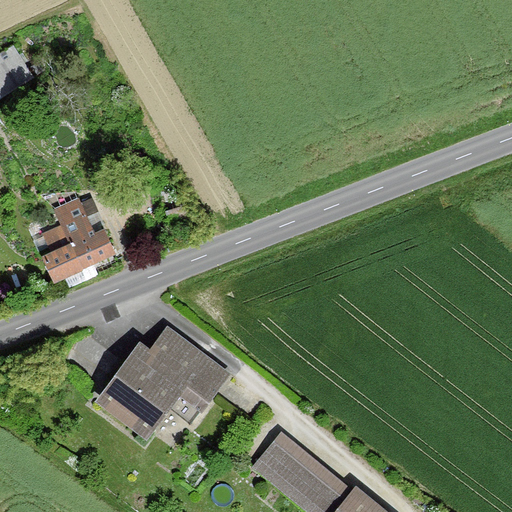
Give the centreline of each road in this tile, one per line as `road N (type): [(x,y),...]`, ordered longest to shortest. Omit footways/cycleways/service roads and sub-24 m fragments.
road 1 (tertiary): [(0,335),(511,139)]
road 2 (track): [(239,370),(407,511)]
